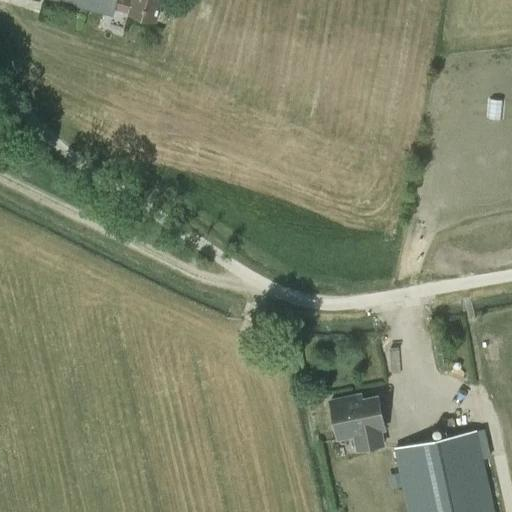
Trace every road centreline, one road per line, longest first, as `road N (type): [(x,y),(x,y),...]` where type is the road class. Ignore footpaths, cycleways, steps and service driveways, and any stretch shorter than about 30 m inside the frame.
road 1 (track): [(264,288),(198,275),(0,174)]
road 2 (unclassified): [(511,274),(343,303),(264,288)]
